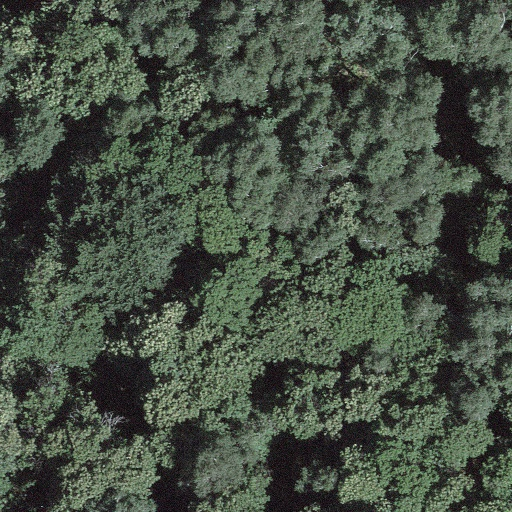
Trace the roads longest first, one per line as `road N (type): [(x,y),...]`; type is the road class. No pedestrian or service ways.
road 1 (track): [(0,455),(299,349),(369,352),(405,368),(380,386),(249,423),(156,511)]
road 2 (track): [(0,272),(133,190),(249,142),(451,141),(511,67)]
road 3 (track): [(511,58),(378,11),(310,0)]
